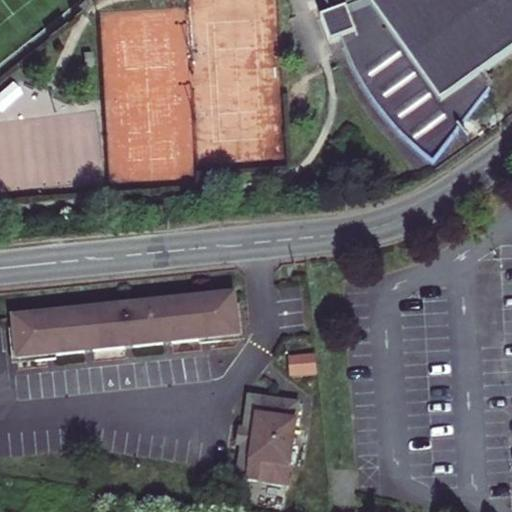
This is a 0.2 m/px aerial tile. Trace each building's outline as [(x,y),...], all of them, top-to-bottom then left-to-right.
[(434,165),(490,91),(481,78),(511,55),(511,0),(324,0),(331,15),(321,18),(324,25),(337,42),(342,41),(348,57),(351,63),(353,69),(356,74),(360,80),(363,87),(367,94),(372,100),(377,107),(380,112),(384,117),(388,122),(392,126),(397,131),(403,138),(408,143),(417,151),(427,159),(434,165)] [(324,25),(331,44),(337,42),(324,25)] [(210,340),(239,337),(235,295),(205,298),(210,340)] [(201,341),(210,340),(205,298),(196,299),(201,341)] [(171,344),(201,341),(196,299),(167,302),(171,344)] [(162,345),(171,344),(167,302),(158,303),(162,345)] [(133,348),(162,345),(158,303),(128,306),(133,348)] [(124,349),(133,348),(128,306),(120,307),(124,349)] [(94,352),(124,349),(120,307),(90,310),(94,352)] [(86,353),(94,352),(90,310),(81,311),(86,353)] [(56,356),(86,353),(81,311),(52,314),(56,356)] [(18,360),(47,357),(43,314),(13,317),(18,360)] [(47,357),(56,356),(52,314),(43,314),(47,357)] [(315,373),(313,354),(289,356),(291,376),(315,373)] [(248,481),(288,486),(299,404),(250,397),(240,471),(249,473),(248,481)] [(249,473),(240,471),(248,481),(249,473)]
